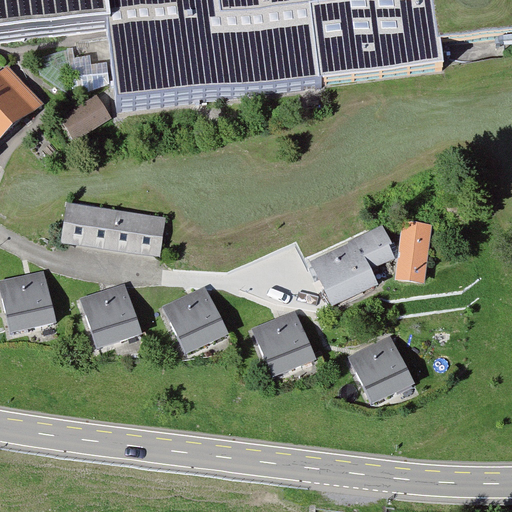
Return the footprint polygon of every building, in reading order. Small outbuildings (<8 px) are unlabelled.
[(0,0),(0,29),(109,17),(117,97),(439,63),(437,42),(430,0),(0,0)] [(73,48),(69,50),(38,59),(40,75),(73,97),(110,84),(107,63),(91,66),(90,56),(74,58),(73,48)] [(0,144),(42,106),(6,66),(0,71),(0,144)] [(61,119),(76,143),(115,119),(100,95),(61,119)] [(164,218),(66,202),(59,243),(158,259),(164,218)] [(403,222),(396,281),(424,284),(431,226),(403,222)] [(380,226),(309,262),(332,308),(379,284),(370,268),(395,256),(380,226)] [(44,272),(0,282),(0,285),(11,333),(56,323),(44,272)] [(125,285),(79,301),(96,350),(142,334),(125,285)] [(206,288),(163,308),(185,354),(228,334),(206,288)] [(296,311),(251,329),(270,376),(315,358),(296,311)] [(389,337),(348,358),(370,404),(412,383),(389,337)]
